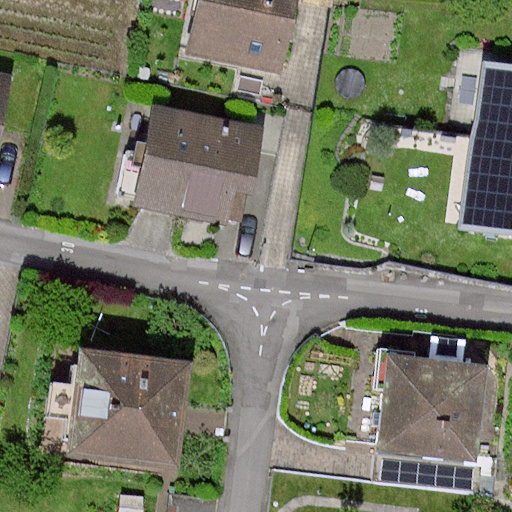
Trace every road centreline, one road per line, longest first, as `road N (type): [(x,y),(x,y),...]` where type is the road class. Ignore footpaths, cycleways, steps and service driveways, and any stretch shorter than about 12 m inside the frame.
road 1 (residential): [(0,241),(267,288)]
road 2 (residential): [(267,288),(511,310)]
road 3 (residential): [(267,288),(242,511)]
